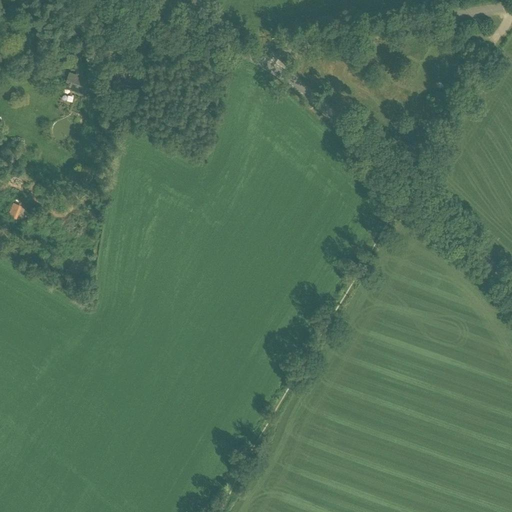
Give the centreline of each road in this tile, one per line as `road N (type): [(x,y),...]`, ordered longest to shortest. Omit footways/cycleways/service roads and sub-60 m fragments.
road 1 (secondary): [(511,289),(316,101),(268,66)]
road 2 (unclassified): [(268,66),(300,42),(511,7)]
road 3 (secondary): [(268,66),(113,0)]
